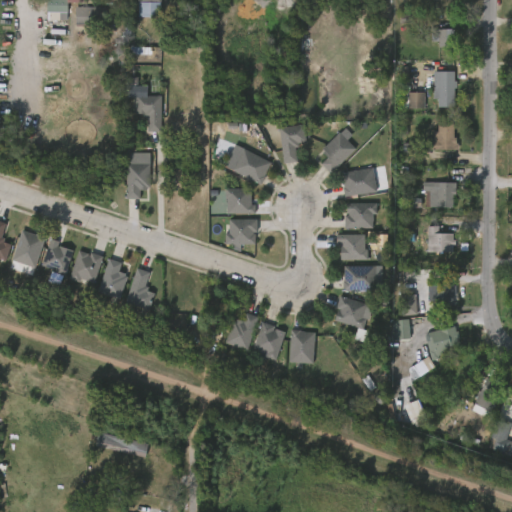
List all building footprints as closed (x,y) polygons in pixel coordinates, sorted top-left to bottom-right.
[(149,0),(126,0),(127,27),(150,26),(149,0)] [(418,0),(418,8),(444,9),(443,0),(418,0)] [(64,16),(63,32),(95,33),(96,17),(64,16)] [(453,29),(453,34),(456,34),(456,41),(453,41),(453,46),(438,46),(438,41),(434,41),(434,29),(453,29)] [(427,56),(443,56),(443,38),(426,39),(427,56)] [(456,77),(456,80),(458,80),(458,87),(457,87),(456,106),(440,106),(440,98),(436,98),(436,71),(456,71),(456,77)] [(443,117),(443,81),(422,81),(423,109),(427,109),(427,117),(443,117)] [(411,85),(411,92),(426,92),(426,107),(403,107),(403,85),(411,85)] [(163,96),(163,131),(149,131),(149,117),(146,117),(146,113),(137,113),(137,95),(163,96)] [(413,118),(413,102),(397,102),(397,118),(413,118)] [(150,105),(125,105),(125,123),(134,123),(134,141),(150,141),(150,105)] [(453,124),(453,138),(455,138),(455,150),(430,150),(430,141),(432,141),(432,131),(437,131),(437,124),(453,124)] [(285,163),(282,163),(278,128),(303,125),(305,142),(297,143),(298,147),(294,147),(296,162),(285,163)] [(355,149),(330,173),(320,163),(327,157),(322,152),(324,151),(322,149),(338,132),(355,149)] [(422,141),(421,159),(444,159),(444,134),(427,133),(427,141),(422,141)] [(295,152),(293,134),(268,137),(272,173),(287,171),(285,153),(295,152)] [(261,183),(261,184),(231,170),(242,148),(270,162),(261,183)] [(250,194),(260,171),(232,158),(221,180),(250,194)] [(128,199),(125,199),(125,164),(149,164),(149,188),(146,188),(146,190),(139,190),(139,199),(128,199)] [(376,191),(344,197),(341,172),(372,167),(376,191)] [(115,208),(129,208),(129,199),(139,199),(139,173),(115,173),(115,208)] [(365,201),(361,177),(330,182),(334,206),(365,201)] [(455,189),(455,194),(453,194),(453,208),(425,207),(426,190),(422,190),(422,182),(452,183),(452,189),(455,189)] [(250,188),(250,205),(254,205),(254,213),(226,213),(224,188),(250,188)] [(443,192),(413,192),(413,216),(443,216),(443,192)] [(240,197),(215,198),(216,223),(244,223),(244,214),(240,214),(240,197)] [(375,214),(375,228),(347,227),(347,215),(350,215),(350,213),(348,213),(348,203),(378,203),(378,214),(375,214)] [(334,237),(364,238),(365,213),(334,212),(334,237)] [(252,232),(252,234),(254,234),(254,245),(224,244),(224,234),(227,234),(228,219),(256,219),(256,232),(252,232)] [(11,244),(5,261),(0,259),(0,221),(6,224),(1,237),(4,238),(3,242),(11,244)] [(438,231),(438,234),(452,234),(452,240),(454,240),(454,245),(452,245),(452,252),(427,252),(427,226),(438,226),(438,231)] [(245,228),(218,229),(218,243),(214,243),(214,254),(221,254),(222,260),(230,260),(229,254),(245,253),(245,228)] [(37,234),(38,233),(47,236),(36,268),(13,260),(24,230),(37,234)] [(367,234),(367,249),(369,249),(369,260),(342,260),(343,243),(338,243),(338,234),(367,234)] [(416,261),(442,261),(443,243),(428,242),(428,236),(417,235),(416,261)] [(56,246),(58,246),(72,250),(64,275),(41,265),(50,238),(58,241),(56,246)] [(35,247),(11,239),(1,269),(24,277),(35,247)] [(354,244),(325,244),(325,252),(329,252),(329,269),(355,269),(354,244)] [(30,275),(54,284),(62,260),(47,254),(48,251),(39,248),(30,275)] [(87,256),(89,256),(90,252),(102,257),(93,283),(80,279),(78,283),(68,279),(78,250),(88,254),(87,256)] [(126,277),(118,300),(96,292),(108,259),(120,263),(118,271),(124,273),(123,276),(126,277)] [(91,265),(66,260),(60,288),(85,293),(91,265)] [(375,290),(342,290),(343,266),(375,265),(375,290)] [(87,304),(110,309),(116,284),(108,282),(110,271),(96,268),(87,304)] [(157,293),(151,310),(127,302),(138,268),(151,272),(147,286),(150,287),(149,290),(157,293)] [(139,281),(124,277),(114,316),(137,321),(142,302),(134,300),(139,281)] [(455,283),(455,289),(458,289),(458,297),(454,297),(454,301),(430,301),(430,283),(455,283)] [(445,311),(445,293),(417,292),(416,310),(445,311)] [(372,305),(367,321),(365,320),(362,329),(333,320),(335,311),(339,312),(340,310),(335,308),(339,296),(372,305)] [(394,324),(405,324),(405,303),(394,303),(394,324)] [(354,339),(361,314),(329,306),(322,330),(354,339)] [(257,316),(247,350),(224,342),(232,319),(234,320),(235,318),(242,320),(244,312),(257,316)] [(246,329),(225,321),(214,352),(235,360),(246,329)] [(272,330),(274,331),(275,328),(284,332),(274,360),(264,357),(265,353),(252,348),(261,322),(274,326),(272,330)] [(454,327),(456,332),(458,331),(461,344),(451,347),(452,352),(437,356),(438,359),(431,361),(426,342),(429,341),(427,334),(454,327)] [(382,349),(399,349),(397,329),(381,330),(382,349)] [(314,332),(312,363),(288,362),(290,330),(314,332)] [(242,363),(266,369),(273,341),(262,338),(263,335),(249,331),(242,363)] [(278,372),(302,373),(303,341),(279,340),(278,372)] [(402,388),(423,376),(417,366),(396,377),(402,388)] [(486,378),(492,380),(493,378),(498,381),(497,383),(503,386),(490,412),(474,404),(486,378)] [(490,392),(474,386),(461,421),(477,427),(490,392)] [(511,396),(508,396),(502,425),(511,427),(511,396)] [(499,435),(485,430),(476,457),(495,463),(499,450),(495,449),(499,435)] [(146,443),(144,453),(94,442),(97,432),(146,443)] [(137,453),(87,441),(84,453),(134,465),(137,453)]
